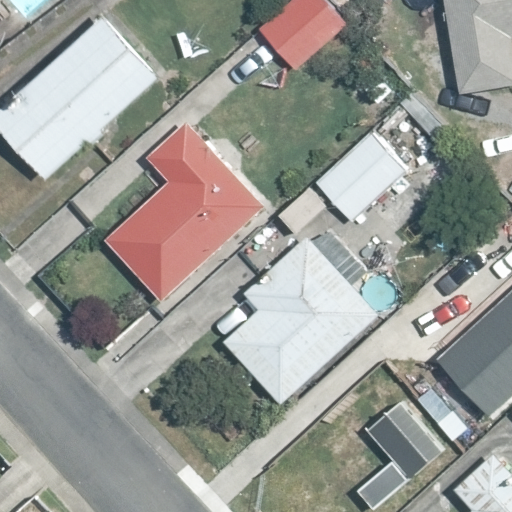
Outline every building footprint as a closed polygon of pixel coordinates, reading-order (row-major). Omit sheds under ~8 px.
[(349,20),(330,0),(294,0),(265,28),(301,66),(349,20)] [(511,0),(452,0),(465,92),(511,85),(511,0)] [(161,73),(105,11),(0,106),(0,120),(49,175),(161,73)] [(269,204),(192,120),(155,154),(177,179),(112,238),(167,298),(269,204)] [(409,167),(375,130),(321,181),(356,218),(409,167)] [(430,364),(511,286),(511,251),(487,226),(381,326),(284,412),(350,486),(340,495),(354,511),(388,511),(454,454),(418,412),(449,385),(430,364)] [(383,312),(313,236),(252,291),(267,308),(232,340),(286,400),(383,312)] [(511,511),(511,466),(497,450),(460,483),(481,506),(475,511),(511,511)]
